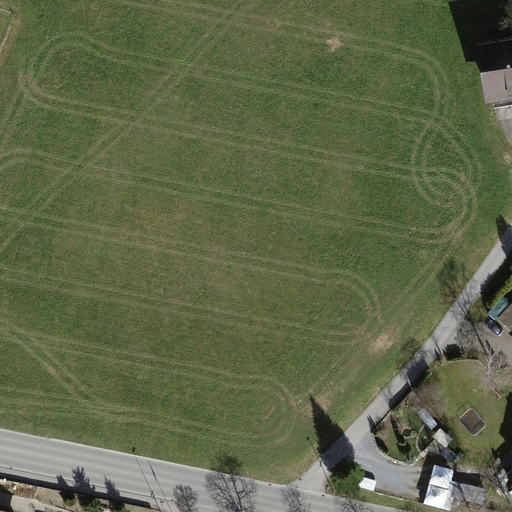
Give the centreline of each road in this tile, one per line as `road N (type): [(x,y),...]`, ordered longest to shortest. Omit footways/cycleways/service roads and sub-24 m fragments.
road 1 (track): [(511,237),(430,349),(291,505)]
road 2 (tertiary): [(237,495),(0,448)]
